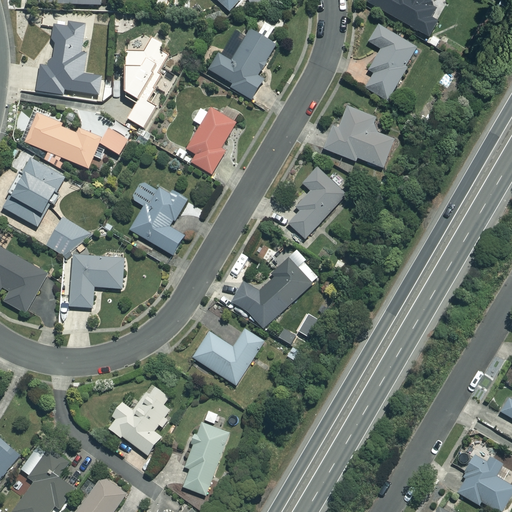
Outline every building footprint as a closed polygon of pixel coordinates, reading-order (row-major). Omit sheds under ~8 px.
[(41,0),(42,7),(104,9),(103,0),(41,0)] [(171,0),(158,0),(157,6),(169,9),(171,0)] [(216,0),(231,14),(243,0),(216,0)] [(274,5),(272,0),(249,0),(254,12),(274,5)] [(443,0),(371,0),(369,5),(430,40),(439,24),(432,20),(443,0)] [(87,28),(70,26),(69,30),(56,28),(54,46),(58,46),(56,62),(51,62),(50,70),(42,69),(39,94),(65,98),(66,93),(100,98),(102,80),(85,77),(88,56),(84,56),(87,28)] [(266,26),(260,37),(252,32),(247,41),(237,35),(229,50),(238,55),(233,64),(220,56),(211,73),(235,87),(233,91),(255,103),(266,83),(260,79),(278,47),(270,42),(276,32),(266,26)] [(419,49),(380,29),(371,45),(383,52),(371,74),(376,76),(367,92),(390,104),(419,49)] [(129,102),(139,108),(130,123),(146,132),(158,111),(146,104),(171,58),(163,53),(166,47),(155,40),(147,55),(129,56),(129,102)] [(227,110),(223,117),(214,111),(210,117),(203,112),(195,124),(203,129),(189,152),(199,158),(194,165),(214,177),(227,154),(223,152),(238,126),(235,124),(239,117),(227,110)] [(378,122),(349,110),(341,132),(335,129),(326,152),(357,164),(359,161),(384,171),(396,142),(374,133),(378,122)] [(135,133),(89,113),(80,134),(34,115),(22,143),(91,172),(101,149),(125,159),(135,133)] [(67,181),(33,162),(25,177),(23,175),(4,210),(40,230),(67,181)] [(340,175),(333,183),(319,171),(304,187),(313,194),(298,210),(302,214),(284,234),(300,249),(348,198),(340,190),(347,182),(340,175)] [(158,194),(144,185),(134,203),(146,209),(132,234),(176,258),(187,239),(173,231),(189,204),(161,188),(158,194)] [(89,234),(65,220),(49,249),(66,259),(86,241),(89,234)] [(52,275),(0,246),(0,290),(4,292),(5,289),(12,293),(6,303),(29,316),(52,275)] [(126,262),(75,258),(72,309),(94,311),(96,290),(124,292),(126,262)] [(300,270),(291,260),(273,277),(277,281),(261,295),(245,285),(234,305),(252,316),(266,331),(320,281),(306,265),(300,270)] [(238,388),(266,343),(247,331),(235,351),(211,335),(195,360),(238,388)] [(109,392),(116,405),(132,398),(125,384),(109,392)] [(119,421),(111,431),(124,440),(125,439),(151,458),(165,439),(158,434),(162,428),(166,430),(172,422),(168,420),(174,412),(167,407),(173,400),(159,390),(154,397),(149,394),(136,412),(126,404),(115,418),(119,421)] [(511,402),(510,402),(503,416),(511,420),(511,402)] [(42,416),(32,408),(25,416),(34,424),(42,416)] [(204,424),(200,437),(198,436),(194,446),(196,447),(188,469),(193,471),(186,489),(209,498),(233,435),(204,424)] [(0,484),(24,458),(0,437),(0,484)] [(73,464),(53,450),(31,480),(38,484),(17,511),(54,511),(59,507),(63,510),(77,491),(62,480),(73,464)] [(489,466),(477,459),(465,480),(468,482),(460,496),(481,508),(483,504),(495,511),(504,511),(511,499),(511,488),(497,480),(504,468),(492,461),(489,466)] [(118,511),(130,496),(106,478),(81,511),(118,511)]
